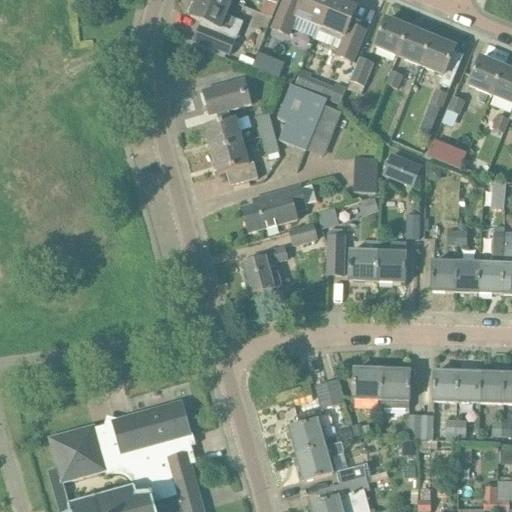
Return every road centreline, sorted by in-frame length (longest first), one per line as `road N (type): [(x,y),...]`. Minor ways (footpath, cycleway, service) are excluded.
road 1 (residential): [(223,357),(149,95),(148,32),(158,0)]
road 2 (residential): [(223,357),(368,335),(511,340)]
road 3 (residential): [(265,511),(223,357)]
